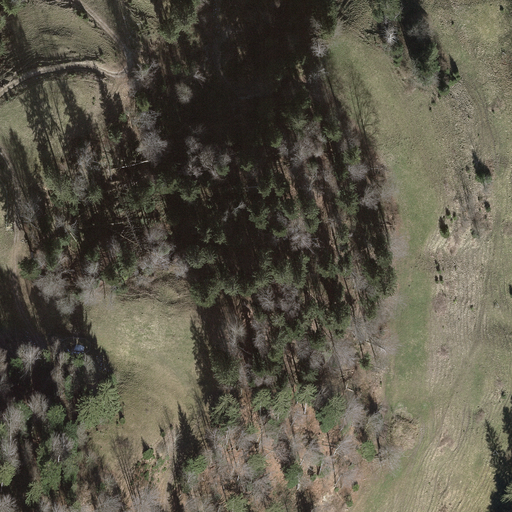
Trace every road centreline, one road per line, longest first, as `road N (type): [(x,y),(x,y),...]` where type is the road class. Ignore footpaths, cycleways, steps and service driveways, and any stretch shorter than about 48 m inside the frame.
road 1 (track): [(219,0),(220,82),(256,94),(315,83),(379,161),(399,208),(377,461),(350,511)]
road 2 (track): [(167,511),(171,474),(199,424),(182,372),(75,334),(39,341)]
road 3 (track): [(0,342),(26,362),(42,355),(17,299),(17,194),(12,158),(0,147)]
road 4 (track): [(0,93),(52,70),(128,68),(118,41),(71,0)]
